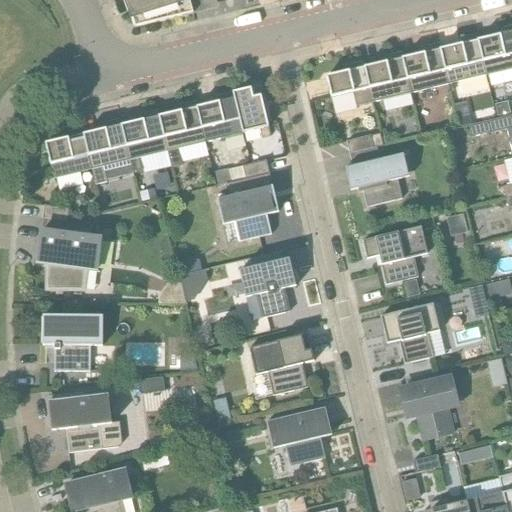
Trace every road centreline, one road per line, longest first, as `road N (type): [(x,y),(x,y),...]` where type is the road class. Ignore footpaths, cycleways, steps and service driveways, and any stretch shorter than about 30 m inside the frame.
road 1 (residential): [(387,511),(281,36)]
road 2 (residential): [(108,74),(281,36)]
road 3 (residential): [(108,74),(32,103),(12,126),(0,165)]
